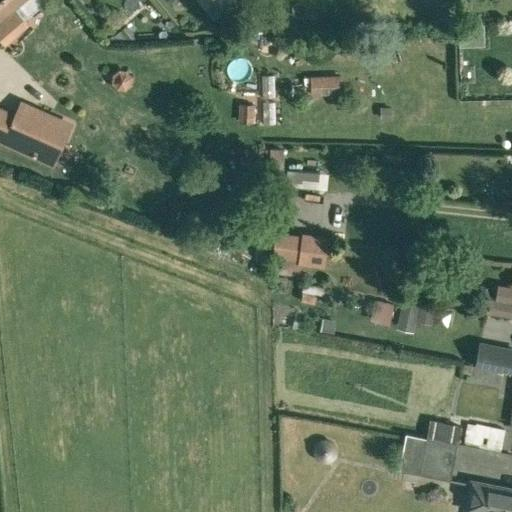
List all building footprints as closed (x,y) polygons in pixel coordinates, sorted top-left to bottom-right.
[(21,0),(0,0),(0,38),(4,44),(28,23),(14,6),(21,0)] [(238,2),(236,0),(196,0),(216,21),(238,2)] [(484,23),(458,24),(459,45),(484,45),(484,23)] [(128,72),(120,72),(116,75),(116,81),(119,87),(126,87),(131,83),(132,77),(128,72)] [(340,77),(311,78),(311,95),(341,94),(340,77)] [(16,118),(6,141),(54,162),(70,126),(50,117),(51,114),(44,111),(43,113),(22,104),(16,118)] [(254,106),(243,106),(242,121),(254,122),(254,106)] [(0,137),(6,141),(16,118),(0,110),(0,137)] [(318,173),(287,170),(285,183),(316,187),(318,173)] [(265,207),(249,207),(251,234),(266,234),(265,207)] [(302,237),(277,233),(273,256),(298,260),(302,237)] [(329,239),(302,234),(302,237),(298,260),(297,262),(324,267),(329,239)] [(511,287),(498,285),(496,298),(511,300),(511,287)] [(511,301),(491,299),(489,312),(511,316),(511,301)] [(394,304),(377,300),(373,319),(389,323),(394,304)] [(419,304),(406,301),(400,326),(413,329),(419,304)] [(435,309),(423,306),(421,317),(432,320),(435,309)] [(334,321),(324,319),(323,329),(332,331),(334,321)] [(511,349),(482,343),(478,365),(511,371),(511,349)] [(430,420),(426,438),(457,444),(461,426),(430,420)] [(504,430),(470,422),(466,442),(500,450),(504,430)] [(330,439),(326,438),(322,440),(319,441),(317,443),(316,445),(315,447),(314,449),(314,451),(314,455),(315,457),(316,460),(318,462),(320,464),(323,465),(326,466),(329,465),(332,464),(334,463),(336,462),(337,460),(338,458),(339,456),(339,454),(339,451),(339,448),(339,447),(337,445),(336,442),(333,440),(330,439)] [(457,444),(426,438),(419,474),(450,480),(457,444)] [(511,511),(511,490),(485,486),(481,511),(485,511),(511,511)]
